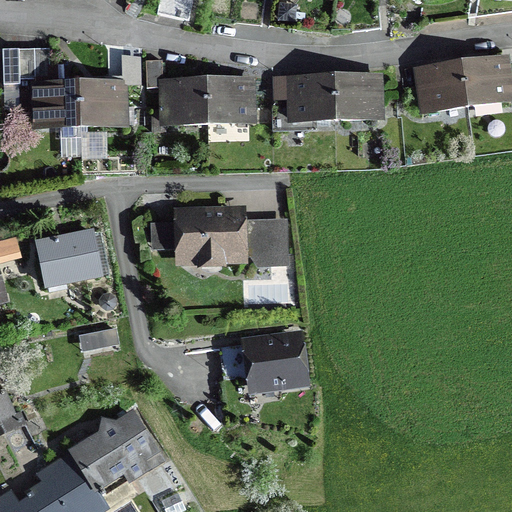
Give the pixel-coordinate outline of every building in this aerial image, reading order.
[(262,0),(235,0),(232,25),(260,28),(262,0)] [(298,2),(281,0),(270,0),(267,29),(295,32),(298,2)] [(18,82),(48,81),(47,51),(1,52),(2,87),(18,87),(18,82)] [(504,62),(475,66),(449,70),(416,74),(422,115),(509,103),(504,62)] [(161,90),(163,127),(250,125),(249,84),(220,85),(192,85),(161,86),(160,63),(144,63),(145,91),(161,90)] [(289,83),(290,124),(378,122),(377,81),(350,81),(322,82),(289,83)] [(34,89),(35,130),(123,128),(122,87),(93,88),(63,88),(34,89)] [(270,268),(270,257),(269,229),(239,230),(239,223),(224,224),(224,216),(178,218),(180,263),(199,262),(199,268),(221,267),(221,261),(240,261),(240,259),(250,258),(256,268),(270,268)] [(99,278),(90,234),(36,245),(45,289),(99,278)] [(254,391),(300,385),(295,346),(276,349),(275,342),(247,346),(251,372),(246,378),(247,387),(254,391)] [(0,422),(13,417),(2,393),(0,393),(0,422)] [(115,427),(102,424),(99,437),(36,477),(44,490),(32,498),(30,495),(25,498),(27,501),(8,511),(67,511),(66,510),(95,491),(100,498),(104,496),(99,488),(124,473),(129,481),(144,472),(139,463),(154,454),(130,417),(115,427)] [(183,511),(176,495),(159,503),(163,511),(183,511)]
